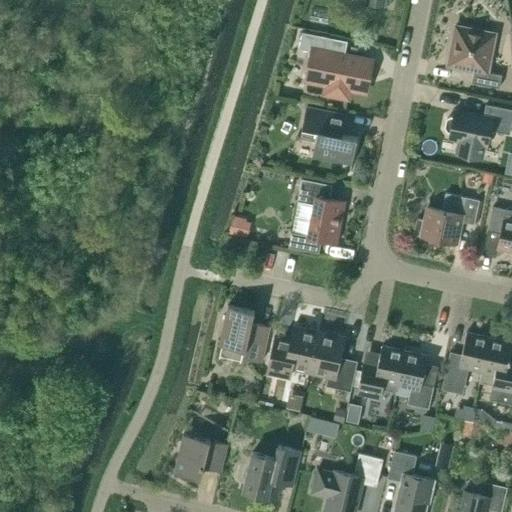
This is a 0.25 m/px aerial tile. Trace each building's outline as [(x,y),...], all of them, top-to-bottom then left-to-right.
[(500,88),(502,75),(488,72),(496,33),(456,25),(448,65),(475,70),(472,82),(500,88)] [(328,83),(326,92),(348,97),(350,87),(367,91),(373,61),(345,55),(348,41),(303,31),(300,48),(312,51),(306,79),(328,83)] [(485,160),(488,145),(491,129),(510,133),(511,125),(511,109),(487,104),(485,113),(484,117),(465,113),(455,111),(454,113),(454,117),(451,116),(448,119),(446,127),(448,131),(450,131),(449,137),(459,139),(456,153),(485,160)] [(316,141),(313,156),(353,163),(358,137),(343,134),(347,114),(307,106),(306,113),(301,137),(316,141)] [(483,181),(491,183),(493,174),(485,172),(483,181)] [(330,198),(333,185),(302,178),(298,201),(315,204),(309,235),(292,231),(289,246),(320,252),(323,238),(337,241),(345,201),(330,198)] [(425,220),(418,218),(414,233),(422,235),(458,243),(462,221),(475,223),(480,200),(467,197),(446,192),(442,209),(428,206),(425,220)] [(511,210),(494,206),(488,230),(501,233),(498,246),(511,248),(511,210)] [(234,214),(228,234),(242,238),(243,235),(248,237),(252,222),(246,221),(247,218),(234,214)] [(243,357),(262,361),(270,327),(252,322),(254,311),(228,305),(220,344),(244,349),(243,357)] [(292,367),(311,371),(320,331),(294,326),(292,336),(276,333),(268,372),(290,377),(292,367)] [(329,375),(327,385),(351,391),(357,365),(340,362),(345,337),(320,331),(311,371),(329,375)] [(480,371),(482,371),(490,337),(467,332),(461,358),(451,356),(444,389),(463,393),(468,368),(480,371)] [(490,399),(495,400),(511,403),(511,360),(509,360),(511,346),(511,341),(490,337),(482,371),(481,374),(495,377),(493,385),(490,399)] [(385,381),(398,385),(406,350),(383,345),(381,353),(367,349),(362,370),(357,393),(381,398),(385,381)] [(406,350),(398,385),(411,387),(408,403),(429,408),(434,386),(422,383),(428,355),(406,350)] [(336,406),(333,419),(344,422),(347,408),(336,406)] [(348,410),(346,423),(359,425),(361,412),(348,410)] [(312,416),(309,429),(320,431),(323,419),(312,416)] [(480,439),(483,424),(464,420),(461,435),(480,439)] [(511,429),(506,429),(498,440),(511,447),(511,429)] [(201,478),(204,466),(221,471),(228,443),(230,436),(218,433),(216,441),(184,433),(175,472),(201,478)] [(253,452),(244,491),(268,497),(272,479),(284,483),(294,485),(302,450),(278,444),(275,457),(253,452)] [(395,450),(388,477),(402,481),(394,511),(425,511),(429,497),(431,497),(435,480),(413,475),(417,455),(395,450)] [(360,453),(354,475),(335,470),(335,473),(319,469),(313,492),(329,496),(325,511),(328,511),(355,511),(362,482),(377,486),(383,459),(360,453)] [(465,490),(460,511),(487,511),(488,509),(502,511),(508,487),(484,481),(481,494),(465,490)]
